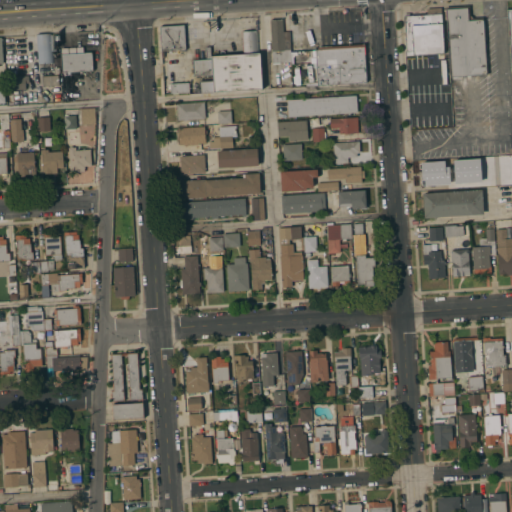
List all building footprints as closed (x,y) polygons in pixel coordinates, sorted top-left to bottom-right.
[(407,55),(404,14),(409,13),(409,16),(427,15),(427,8),(441,7),(444,53),(407,55)] [(447,9),(468,7),(469,20),(483,19),(487,74),(462,75),(462,79),(452,80),(452,77),(451,77),(447,9)] [(270,32),(270,20),(283,20),(283,31),(290,31),(291,62),(272,63),(272,51),(271,51),(270,32)] [(185,25),(186,49),(161,51),(160,26),(161,26),(185,25)] [(242,31),(256,30),(257,53),(243,54),(242,31)] [(37,35),(51,34),(53,63),(38,64),(37,35)] [(316,49),(318,49),(318,47),(364,44),(367,82),(319,85),(316,49)] [(193,76),(192,60),(205,59),(205,47),(210,47),(211,56),(212,75),(193,76)] [(62,72),(61,54),(92,52),(93,70),(62,72)] [(237,54),(260,53),(262,89),(239,91),(237,54)] [(211,56),(237,54),(239,91),(213,92),(212,80),(212,75),(211,56)] [(13,90),(13,95),(9,95),(7,77),(29,75),(29,83),(26,83),(26,89),(13,90)] [(58,75),(59,84),(42,86),(42,76),(58,75)] [(213,92),(200,93),(199,81),(212,80),(213,92)] [(171,93),(171,88),(168,88),(168,85),(170,85),(170,83),(189,82),(190,92),(171,93)] [(356,95),(357,112),(288,116),(288,114),(287,114),(286,111),(288,110),(287,99),(356,95)] [(217,111),(218,111),(218,101),(230,100),(232,123),(218,124),(217,111)] [(176,103),(204,102),(205,119),(187,120),(187,121),(183,121),(183,120),(177,120),(176,103)] [(81,109),(94,108),(95,124),(82,125),(81,119),(81,109)] [(76,115),(76,128),(65,129),(64,116),(76,115)] [(50,130),(39,131),(38,118),(49,117),(50,130)] [(358,133),(339,134),(339,127),(330,128),(330,118),(357,117),(358,133)] [(21,129),(23,129),(23,141),(12,142),(10,119),(21,119),(21,129)] [(307,120),(308,139),(289,140),(289,136),(279,136),(278,122),(307,120)] [(236,125),(237,136),(232,137),(233,147),(220,148),(220,147),(209,148),(209,142),(213,141),(213,137),(220,137),(219,126),(236,125)] [(204,126),(206,143),(199,143),(199,144),(184,145),(184,144),(180,145),(178,128),(204,126)] [(312,128),(324,127),(325,141),(313,141),(312,128)] [(0,137),(3,137),(3,131),(9,130),(10,148),(4,148),(3,149),(0,149),(0,137)] [(333,142),(355,141),(359,141),(360,153),(357,153),(357,157),(348,157),(348,163),(334,164),(333,142)] [(301,144),(302,159),(284,161),(282,145),(301,144)] [(91,165),(85,166),(85,168),(84,168),(85,171),(77,172),(77,173),(74,173),(74,172),(70,172),(70,171),(69,171),(69,169),(70,169),(68,148),(70,147),(70,146),(72,146),(72,147),(76,147),(76,150),(90,149),(91,165)] [(257,148),(258,166),(218,168),(217,150),(257,148)] [(63,151),(63,168),(57,168),(57,173),(42,174),(41,149),(48,149),(49,152),(63,151)] [(35,176),(29,177),(29,176),(18,176),(18,171),(14,171),(13,156),(17,156),(17,153),(34,152),(35,176)] [(204,154),(205,173),(181,174),(180,156),(204,154)] [(420,163),(457,160),(458,169),(457,169),(458,176),(459,186),(422,188),(420,163)] [(346,167),(361,166),(361,170),(364,170),(364,177),(361,177),(362,182),(346,183),(346,178),(328,179),(327,168),(346,167)] [(318,177),(312,177),(313,187),(306,188),(306,189),(283,191),(281,171),(282,171),(282,172),(317,169),(318,177)] [(206,179),(206,180),(243,177),(243,174),(259,173),(260,194),(182,198),(181,180),(206,179)] [(338,181),(339,190),(318,191),(317,183),(338,181)] [(424,218),(423,193),(482,189),(484,214),(424,218)] [(365,190),(366,207),(351,208),(351,206),(339,207),(338,191),(365,190)] [(324,192),(326,210),(282,213),(281,195),(283,195),(324,192)] [(264,220),(252,220),(251,198),(263,197),(264,220)] [(245,198),(246,216),(242,216),(242,214),(218,216),(218,218),(212,219),(212,216),(193,218),(193,220),(189,220),(189,218),(184,218),(183,202),(245,198)] [(355,255),(353,234),(354,234),(354,223),(362,222),(363,234),(365,233),(366,255),(365,255),(366,257),(374,257),(375,266),(372,266),(373,285),(364,286),(364,284),(357,284),(355,255)] [(328,253),(327,224),(351,223),(352,238),(346,239),(346,240),(343,240),(343,239),(340,239),(340,252),(328,253)] [(445,237),(444,225),(463,224),(463,235),(445,237)] [(279,227),(301,226),(301,239),(291,240),(291,238),(290,238),(290,243),(293,243),(294,251),(301,251),(301,254),(303,254),(304,268),(303,268),(303,279),(292,280),(292,286),(283,287),(279,227)] [(428,227),(442,226),(443,240),(429,241),(428,227)] [(474,269),(473,269),(472,247),(479,246),(479,238),(486,238),(486,228),(494,228),(494,240),(495,240),(496,254),(489,255),(490,263),(491,263),(491,274),(474,275),(474,269)] [(496,229),(506,228),(507,238),(511,237),(511,274),(506,274),(506,273),(499,274),(496,229)] [(259,230),(260,245),(248,246),(247,231),(259,230)] [(67,268),(65,235),(64,235),(64,232),(76,231),(76,234),(78,234),(79,239),(80,248),(83,247),(84,267),(67,268)] [(239,232),(240,246),(225,247),(224,233),(239,232)] [(54,260),(54,254),(45,255),(44,237),(43,233),(53,233),(53,236),(60,236),(62,259),(54,260)] [(31,248),(33,247),(33,250),(31,250),(31,252),(33,252),(33,259),(21,260),(21,258),(17,258),(16,239),(15,235),(26,234),(26,238),(29,238),(30,243),(31,243),(31,248)] [(176,254),(175,246),(180,246),(179,236),(190,235),(191,253),(176,254)] [(10,261),(0,261),(0,236),(3,236),(3,239),(6,239),(7,253),(10,253),(10,261)] [(316,236),(317,250),(305,251),(304,236),(316,236)] [(209,238),(222,237),(223,250),(210,251),(209,238)] [(427,264),(423,264),(422,244),(430,243),(431,251),(441,250),(441,260),(444,260),(444,261),(445,261),(446,264),(444,264),(445,277),(428,278),(427,264)] [(132,247),(133,261),(119,262),(118,248),(132,247)] [(252,279),(251,260),(250,260),(250,249),(259,249),(260,257),(266,257),(266,259),(270,259),(272,279),(264,280),(265,283),(261,283),(261,288),(252,289),(252,279)] [(468,249),(470,275),(453,276),(451,250),(468,249)] [(181,269),(185,268),(184,256),(197,255),(198,264),(199,264),(199,266),(198,266),(199,282),(201,282),(201,285),(199,286),(200,293),(182,294),(182,287),(181,288),(179,285),(179,282),(180,279),(181,280),(181,269)] [(226,264),(234,264),(234,257),(245,257),(245,263),(247,263),(249,289),(228,291),(226,264)] [(307,259),(317,259),(318,266),(326,265),(328,286),(320,287),(320,288),(316,289),(316,287),(309,287),(307,259)] [(32,273),(31,262),(53,260),(54,270),(48,270),(48,272),(32,273)] [(16,275),(8,276),(7,264),(15,264),(16,275)] [(224,291),(208,292),(208,289),(207,289),(207,279),(204,279),(203,267),(210,267),(210,265),(214,265),(214,267),(222,266),(224,291)] [(348,265),(349,282),(347,282),(347,283),(345,283),(339,283),(339,285),(332,286),(332,282),(332,281),(331,266),(348,265)] [(113,267),(133,266),(135,295),(129,296),(129,298),(121,299),(121,296),(115,296),(113,267)] [(57,273),(57,275),(82,273),(82,283),(79,283),(80,287),(66,288),(66,290),(54,291),(54,284),(41,285),(41,274),(57,273)] [(28,296),(20,296),(19,284),(28,284),(28,296)] [(44,330),(44,318),(51,318),(51,322),(56,322),(56,321),(57,320),(56,314),(54,314),(54,309),(73,308),(73,305),(78,305),(78,307),(80,307),(81,324),(78,324),(57,325),(57,328),(52,328),(52,329),(44,330)] [(26,306),(37,306),(41,306),(41,311),(42,311),(44,330),(33,331),(32,326),(26,326),(25,312),(26,312),(26,306)] [(20,345),(13,345),(12,334),(0,335),(0,330),(6,330),(5,317),(8,316),(8,315),(18,314),(19,331),(20,345)] [(80,329),(80,331),(81,331),(81,336),(80,336),(81,341),(78,341),(78,345),(71,345),(71,346),(65,346),(65,348),(62,348),(62,346),(55,347),(53,331),(80,329)] [(27,330),(31,334),(31,342),(24,342),(25,344),(35,343),(36,348),(41,348),(42,365),(33,366),(33,372),(24,372),(23,360),(24,360),(23,345),(20,345),(19,331),(27,330)] [(485,366),(484,342),(483,342),(483,338),(490,337),(490,338),(502,337),(503,355),(505,355),(506,365),(485,366)] [(471,340),(473,372),(456,374),(453,341),(471,340)] [(46,375),(46,367),(48,367),(47,367),(45,347),(46,347),(46,342),(52,341),(52,349),(56,349),(57,357),(79,355),(79,357),(87,357),(87,369),(53,371),(54,375),(46,375)] [(451,379),(447,380),(447,378),(429,379),(428,365),(430,365),(430,351),(434,351),(434,342),(447,341),(448,351),(450,351),(451,379)] [(360,357),(358,357),(358,346),(370,346),(370,345),(376,345),(377,350),(381,349),(381,358),(380,358),(380,372),(378,372),(378,374),(374,374),(374,373),(371,373),(371,375),(361,375),(360,357)] [(336,385),(334,352),(339,352),(339,351),(342,350),(342,348),(350,347),(351,369),(344,370),(344,374),(344,377),(345,377),(346,384),(336,385)] [(0,352),(3,352),(3,350),(15,349),(15,357),(13,357),(14,366),(13,366),(13,371),(10,371),(10,373),(0,374),(0,352)] [(328,380),(321,380),(321,377),(319,377),(320,381),(310,382),(309,360),(310,360),(309,350),(317,350),(317,353),(325,352),(326,359),(327,359),(328,380)] [(287,384),(285,355),(290,355),(290,351),(302,351),(303,373),(301,379),(299,384),(287,384)] [(261,375),(263,375),(261,357),(266,357),(266,353),(276,352),(278,374),(272,375),(273,385),(262,386),(261,375)] [(124,400),(112,401),(112,397),(111,398),(110,394),(111,394),(111,391),(113,391),(113,387),(112,387),(112,383),(113,383),(111,354),(121,353),(124,400)] [(127,353),(137,353),(139,389),(142,389),(143,399),(130,400),(127,353)] [(236,356),(235,356),(235,355),(245,354),(245,356),(248,356),(248,360),(252,360),(253,378),(251,378),(251,380),(247,380),(247,379),(243,379),(243,381),(242,382),(242,383),(238,383),(238,382),(237,382),(236,356)] [(211,356),(220,356),(221,358),(224,358),(224,362),(227,361),(229,380),(218,381),(218,383),(213,383),(211,356)] [(186,384),(185,370),(191,370),(191,367),(197,367),(196,357),(206,357),(208,381),(208,382),(209,391),(186,393),(186,384)] [(511,390),(503,391),(501,369),(511,369),(511,390)] [(351,387),(350,376),(357,375),(358,387),(351,387)] [(469,387),(467,387),(466,380),(468,380),(468,377),(482,376),(483,389),(469,390),(469,387)] [(252,383),(259,382),(260,393),(253,394),(252,383)] [(326,382),(334,382),(335,395),(326,395),(326,382)] [(429,396),(428,383),(453,382),(454,394),(429,396)] [(372,386),(372,397),(359,397),(358,386),(372,386)] [(297,389),(309,389),(310,402),(298,402),(297,389)] [(273,391),(282,390),(283,404),(273,404),(273,391)] [(492,445),(492,447),(487,447),(487,445),(485,445),(485,444),(484,444),(484,442),(485,442),(484,437),(484,435),(483,416),(488,415),(488,413),(491,413),(491,415),(496,415),(495,403),(493,404),(493,393),(504,392),(505,414),(500,415),(500,426),(502,426),(502,428),(500,428),(500,434),(498,435),(498,439),(497,439),(497,441),(495,441),(495,445),(492,445)] [(236,406),(235,406),(235,408),(229,408),(228,395),(236,394),(236,406)] [(480,404),(469,405),(468,394),(480,394),(480,400),(480,404)] [(201,397),(201,409),(188,410),(187,398),(201,397)] [(448,412),(448,413),(444,414),(444,412),(441,412),(440,405),(444,405),(444,398),(455,397),(455,406),(456,412),(448,412)] [(386,413),(363,415),(362,402),(385,401),(386,413)] [(112,404),(143,402),(144,417),(113,419),(112,404)] [(353,415),(352,404),(359,403),(360,414),(353,415)] [(237,424),(219,425),(218,409),(237,408),(237,424)] [(273,409),(286,408),(287,421),(274,422),(273,409)] [(299,408),(311,408),(311,421),(300,421),(299,408)] [(262,422),(247,423),(247,421),(245,421),(244,411),(261,410),(262,422)] [(202,413),(203,425),(189,425),(188,414),(202,413)] [(458,414),(475,414),(477,441),(471,441),(471,445),(467,445),(467,446),(460,447),(458,414)] [(432,423),(433,423),(433,419),(447,418),(447,417),(453,417),(454,424),(451,424),(452,437),(455,436),(455,447),(434,449),(432,423)] [(264,423),(271,423),(271,426),(275,426),(276,433),(283,432),(285,458),(267,459),(264,423)] [(315,452),(314,437),(315,437),(314,427),(321,426),(320,426),(326,425),(326,426),(334,426),(336,454),(327,455),(326,448),(323,448),(323,443),(319,443),(319,452),(315,452)] [(355,425),(355,432),(354,432),(354,437),(356,437),(356,439),(354,439),(355,439),(355,440),(357,440),(357,443),(356,443),(356,449),(354,449),(354,453),(348,453),(348,455),(346,455),(346,453),(345,453),(345,455),(342,456),(342,454),(341,454),(339,426),(355,425)] [(301,426),(302,429),(303,434),(306,434),(307,457),(291,457),(289,427),(301,426)] [(79,450),(61,451),(60,429),(73,428),(73,430),(78,430),(79,450)] [(364,448),(365,448),(364,435),(366,435),(366,434),(369,434),(369,435),(380,434),(380,430),(382,430),(382,429),(385,428),(385,430),(388,430),(390,453),(383,454),(383,452),(371,453),(371,454),(364,455),(364,448)] [(52,429),(53,451),(45,452),(45,454),(31,455),(29,432),(35,432),(35,430),(52,429)] [(109,466),(108,443),(112,443),(111,431),(119,431),(119,430),(136,429),(137,436),(137,440),(138,452),(134,452),(135,464),(121,465),(109,466)] [(218,463),(217,447),(216,447),(216,439),(216,430),(223,429),(223,432),(224,432),(225,433),(225,434),(225,435),(224,436),(224,438),(233,438),(233,448),(235,450),(235,455),(234,458),(234,462),(234,463),(233,464),(232,464),(231,464),(229,464),(228,462),(218,463)] [(257,432),(259,464),(254,464),(254,460),(242,461),(240,429),(250,429),(250,433),(257,432)] [(27,467),(4,469),(2,434),(7,434),(7,432),(25,431),(27,467)] [(191,437),(193,437),(193,434),(203,434),(203,437),(210,436),(212,463),(203,464),(203,462),(197,463),(197,459),(193,460),(191,437)] [(32,474),(35,474),(34,462),(45,461),(45,475),(50,475),(50,480),(46,480),(46,486),(33,487),(32,474)] [(81,484),(70,484),(69,464),(80,464),(81,484)] [(28,485),(18,485),(18,487),(5,487),(4,473),(17,473),(27,473),(28,485)] [(141,498),(123,499),(123,491),(122,491),(122,490),(123,489),(122,486),(121,483),(122,483),(122,481),(121,481),(120,478),(122,478),(122,476),(135,475),(135,477),(136,477),(136,479),(139,478),(141,498)] [(464,511),(463,495),(470,495),(470,492),(474,492),(474,494),(481,494),(481,511),(464,511)] [(489,511),(489,497),(493,497),(493,493),(505,493),(505,511),(489,511)] [(437,511),(437,498),(459,496),(459,511),(437,511)] [(391,511),(368,511),(368,503),(367,503),(367,502),(378,501),(378,502),(384,502),(385,500),(389,500),(391,501),(391,511)] [(71,501),(71,511),(41,511),(41,503),(71,501)] [(109,511),(109,502),(123,501),(123,511),(109,511)] [(360,511),(344,511),(344,504),(348,504),(359,503),(360,506),(360,511)]
